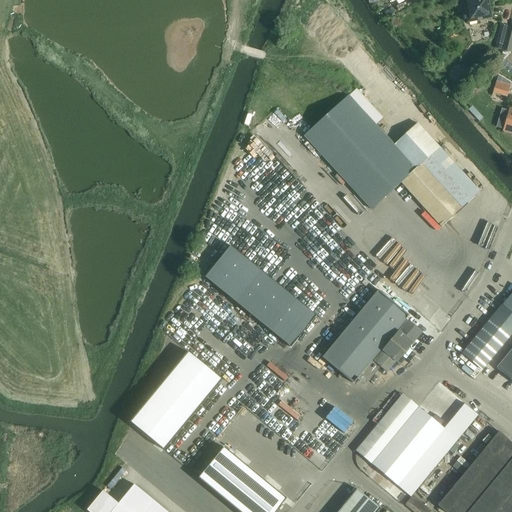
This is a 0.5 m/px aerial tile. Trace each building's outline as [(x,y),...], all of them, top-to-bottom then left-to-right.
[(467,23),(490,19),(486,0),(469,0),(462,1),(463,3),(460,3),(459,6),(459,9),(462,11),(464,10),(467,23)] [(502,45),(506,27),(500,26),(495,44),(502,45)] [(511,41),(511,40),(511,28),(508,28),(502,51),(508,52),(511,41)] [(507,97),(510,86),(496,82),(493,93),(507,97)] [(304,136),(338,175),(371,211),(401,184),(441,228),(479,193),(417,124),(394,146),(348,96),(306,134),(304,136)] [(511,109),(509,109),(507,116),(509,117),(507,125),(505,124),(503,132),(511,134),(511,109)] [(230,246),(205,277),(290,347),(316,316),(230,246)] [(341,336),(322,358),(353,384),(357,379),(360,381),(364,381),(366,378),(369,380),(380,367),(386,372),(394,362),(396,363),(421,333),(407,321),(406,322),(405,321),(409,317),(378,291),(341,336)] [(471,342),(461,354),(481,371),(511,333),(511,311),(503,304),(471,342)] [(511,349),(496,369),(511,382),(511,349)] [(184,350),(128,425),(158,450),(217,377),(184,350)] [(356,452),(393,482),(411,497),(457,440),(441,426),(444,422),(435,415),(432,419),(402,395),(356,452)] [(511,511),(511,444),(498,433),(437,507),(442,511),(511,511)] [(224,448),(198,479),(238,511),(275,511),(286,499),(224,448)] [(103,491),(87,510),(88,511),(167,511),(134,485),(118,504),(103,491)] [(377,511),(380,508),(357,489),(338,511),(377,511)]
